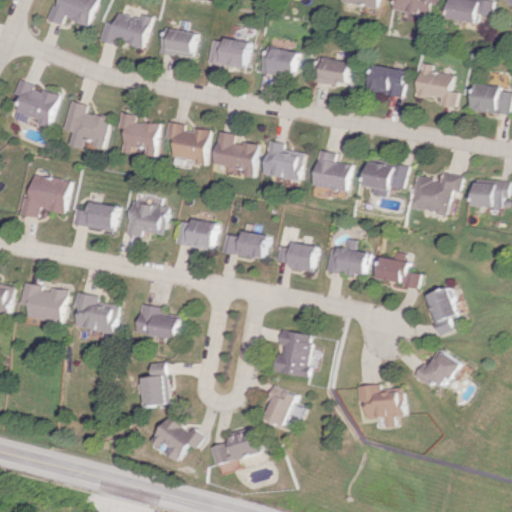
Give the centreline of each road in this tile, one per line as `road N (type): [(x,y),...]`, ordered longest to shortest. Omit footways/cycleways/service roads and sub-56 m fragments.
road 1 (residential): [(12,39),(92,70),(511,149)]
road 2 (residential): [(0,243),(352,309),(396,335)]
road 3 (residential): [(227,285),(211,391),(221,405),(236,405),(248,390),(265,292)]
road 4 (tertiary): [(239,511),(0,451)]
